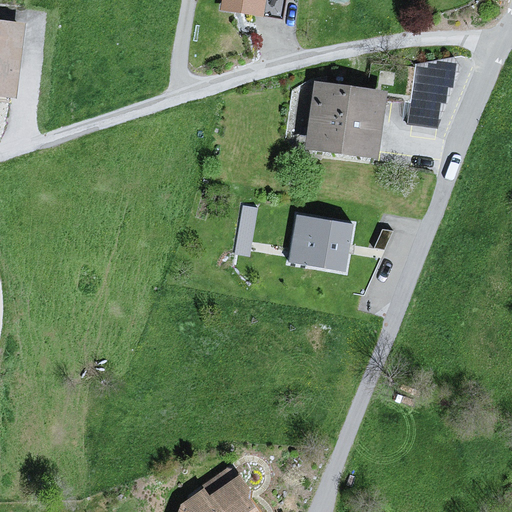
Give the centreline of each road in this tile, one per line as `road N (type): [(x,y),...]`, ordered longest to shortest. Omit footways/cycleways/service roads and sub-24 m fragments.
road 1 (residential): [(500,44),(440,36),(317,55),(0,154)]
road 2 (residential): [(316,511),(500,44)]
